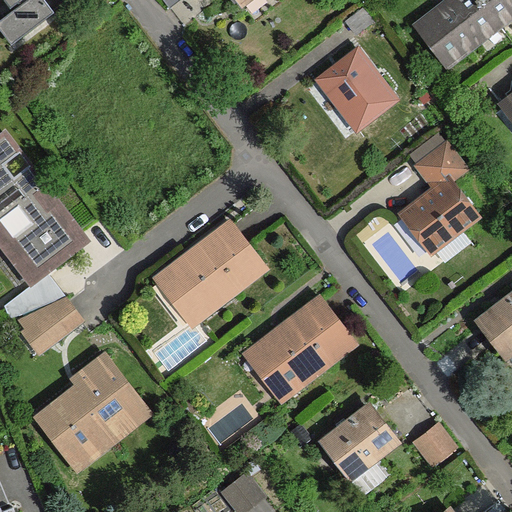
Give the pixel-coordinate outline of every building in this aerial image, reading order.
[(115,0),(98,0),(105,8),(115,0)] [(480,0),(454,0),(420,26),(450,64),(500,25),(480,0)] [(511,0),(480,0),(500,25),(511,15),(511,0)] [(358,51),(321,80),(359,129),(397,100),(358,51)] [(511,96),(502,105),(511,118),(511,96)] [(6,133),(0,138),(0,221),(1,223),(20,208),(32,223),(13,238),(39,272),(79,241),(53,207),(50,209),(38,194),(47,187),(31,165),(16,177),(6,165),(21,152),(6,133)] [(438,190),(407,214),(433,249),(476,216),(450,182),(467,169),(448,144),(419,165),(438,190)] [(231,225),(166,276),(198,318),(264,268),(231,225)] [(60,299),(43,278),(31,287),(46,305),(60,299)] [(511,298),(482,321),(508,355),(511,351),(511,298)] [(83,321),(68,300),(39,323),(53,343),(83,321)] [(321,301),(255,351),(287,393),(353,342),(321,301)] [(83,386),(42,417),(72,457),(74,456),(105,432),(112,440),(148,413),(106,359),(78,379),(83,386)] [(371,407),(326,441),(352,475),(397,441),(371,407)] [(458,447),(440,424),(417,442),(435,465),(458,447)] [(115,444),(112,440),(105,432),(74,456),(83,469),(115,444)] [(375,461),(360,476),(372,489),(387,473),(375,461)] [(247,511),(267,496),(248,473),(224,492),(240,511),(247,511)] [(0,507),(2,507),(10,503),(0,477),(0,507)]
